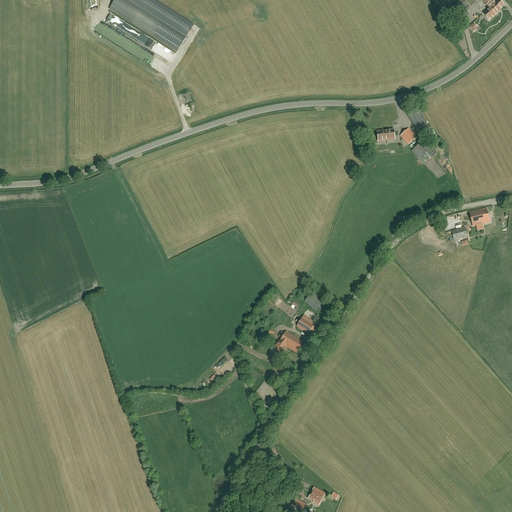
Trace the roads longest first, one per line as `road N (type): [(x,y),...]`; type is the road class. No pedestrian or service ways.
road 1 (unclassified): [(0,188),(74,178),(236,115),(412,96),(449,78),(511,23)]
road 2 (unclassified): [(215,511),(396,239),(451,209),(511,198)]
